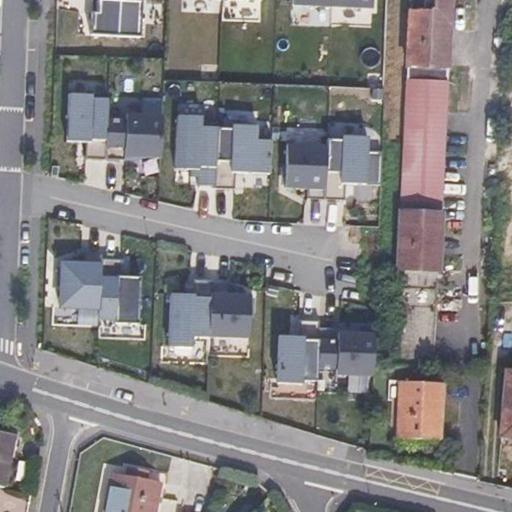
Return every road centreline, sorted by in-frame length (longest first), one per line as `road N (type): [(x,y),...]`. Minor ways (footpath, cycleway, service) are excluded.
road 1 (residential): [(0,331),(11,0)]
road 2 (residential): [(300,466),(64,401)]
road 3 (residential): [(493,511),(300,466)]
